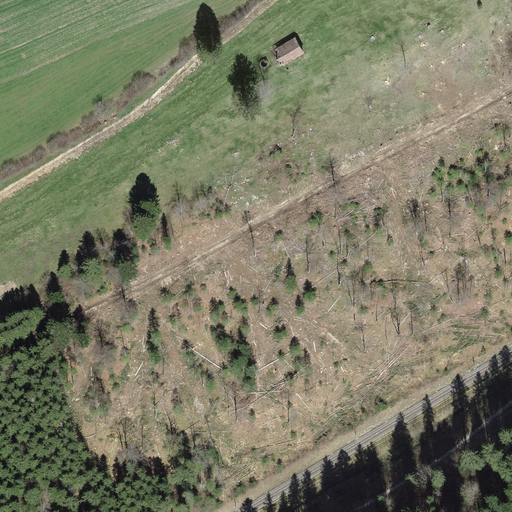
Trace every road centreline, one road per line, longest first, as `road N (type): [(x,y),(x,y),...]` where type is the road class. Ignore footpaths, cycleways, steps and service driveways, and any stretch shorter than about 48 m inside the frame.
road 1 (track): [(0,358),(511,87)]
road 2 (track): [(0,195),(151,103),(273,0)]
road 3 (track): [(261,511),(511,363)]
road 4 (track): [(511,399),(425,468),(349,511)]
